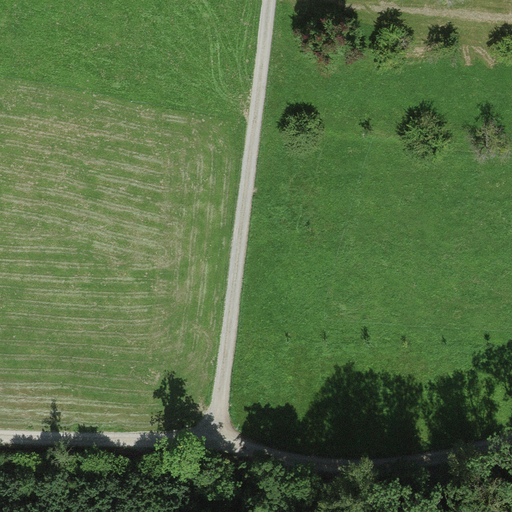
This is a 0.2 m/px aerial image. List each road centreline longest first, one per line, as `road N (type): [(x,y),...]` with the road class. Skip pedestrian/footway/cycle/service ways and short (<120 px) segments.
road 1 (track): [(272,0),(210,438),(325,465),(375,466),(511,443)]
road 2 (track): [(210,438),(0,425)]
